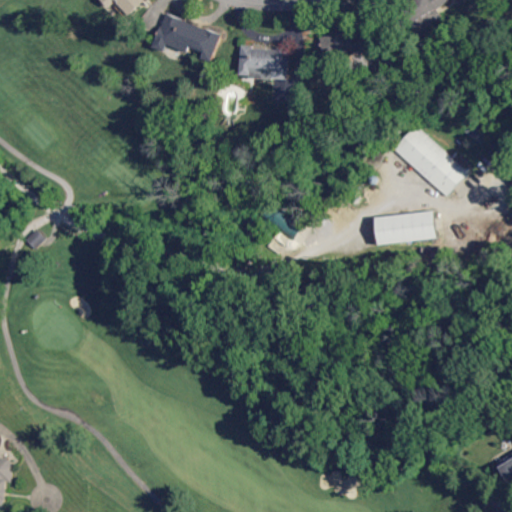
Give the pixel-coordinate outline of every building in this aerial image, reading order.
[(147,0),(148,1),(132,17),(124,9),(115,0),(147,0)] [(453,0),(451,1),(441,8),(446,16),(427,29),(420,34),(415,26),(404,33),(396,20),(405,14),(409,12),(407,9),(419,0),(453,0)] [(218,49),(216,56),(214,62),(204,58),(206,55),(206,53),(193,48),(192,51),(191,52),(187,50),(184,50),(170,44),(167,51),(166,51),(156,47),(159,40),(160,37),(161,34),(162,32),(162,31),(168,16),(169,13),(192,22),(194,23),(195,23),(196,24),(212,30),(220,33),(224,35),(222,41),(218,49)] [(356,35),(372,29),(378,46),(379,50),(377,50),(363,55),(362,55),(361,56),(360,53),(359,53),(352,56),(354,62),(350,63),(346,64),(345,65),(343,59),(329,64),(324,50),(328,49),(324,37),(335,34),(354,27),(356,35)] [(280,51),(280,49),(292,50),(290,80),(275,79),(275,80),(274,80),(251,79),(251,77),(241,76),(243,46),(255,47),(256,47),(256,50),(279,51),(280,51)] [(483,145),(465,132),(478,114),(483,118),(495,127),(496,127),(483,145)] [(450,196),(446,193),(444,191),(429,178),(419,168),(398,150),(397,149),(414,130),(419,125),(471,172),(452,193),(451,195),(450,196)] [(297,242),(265,219),(276,202),(309,225),(297,242)] [(441,239),(383,246),(379,218),(437,211),(441,239)] [(39,250),(38,249),(29,240),(39,229),(49,239),(48,240),(46,242),(43,245),(42,246),(40,248),(39,250)] [(426,266),(425,248),(443,247),(443,266),(426,266)] [(16,480),(12,480),(10,491),(10,492),(10,494),(10,495),(10,496),(8,507),(7,507),(0,506),(0,457),(13,459),(18,465),(18,466),(18,469),(16,480)]
